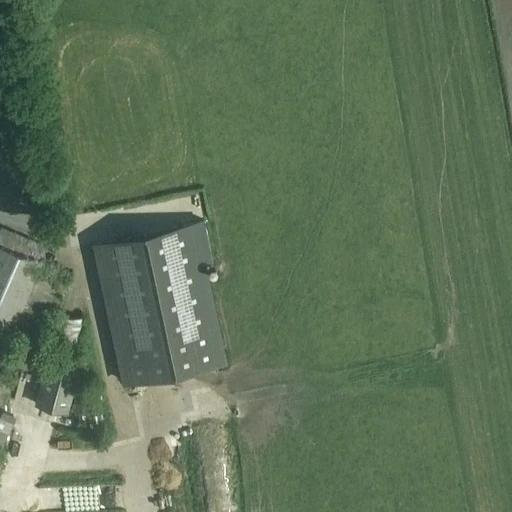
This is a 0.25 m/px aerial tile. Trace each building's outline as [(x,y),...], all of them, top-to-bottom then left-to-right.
[(0,190),(24,194),(27,169),(0,165),(0,190)] [(203,219),(95,243),(125,382),(224,361),(203,263),(212,261),(203,219)] [(70,274),(61,270),(0,243),(0,326),(16,333),(40,344),(70,274)] [(44,354),(47,355),(73,361),(83,317),(55,312),(44,354)] [(16,333),(0,326),(0,441),(12,414),(0,409),(15,375),(0,369),(16,333)] [(81,363),(73,361),(47,355),(34,403),(68,412),(72,396),(76,383),(81,363)]
